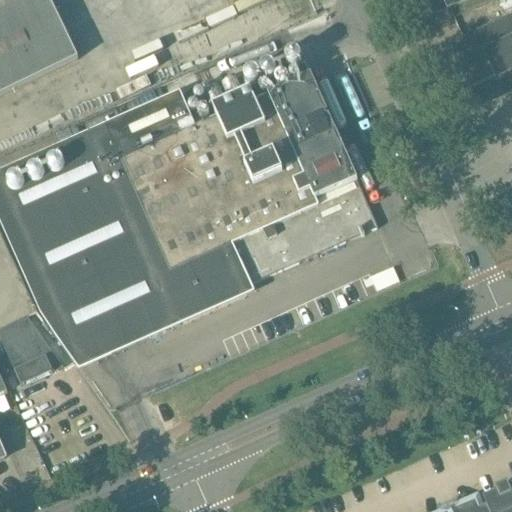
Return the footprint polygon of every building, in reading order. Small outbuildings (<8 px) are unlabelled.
[(0,0),(0,97),(78,60),(48,0),(0,0)] [(442,0),(447,9),(467,0),(442,0)] [(478,109),(511,94),(511,15),(449,44),(478,109)] [(378,230),(310,78),(268,97),(268,98),(196,130),(181,95),(0,174),(0,186),(54,309),(88,358),(378,230)] [(401,285),(394,270),(371,280),(378,295),(401,285)] [(10,351),(18,369),(14,371),(21,388),(62,370),(33,329),(2,343),(6,353),(10,351)] [(511,511),(511,484),(484,497),(490,511),(511,511)] [(490,511),(484,497),(480,499),(483,507),(476,510),(473,503),(451,511),(490,511)]
